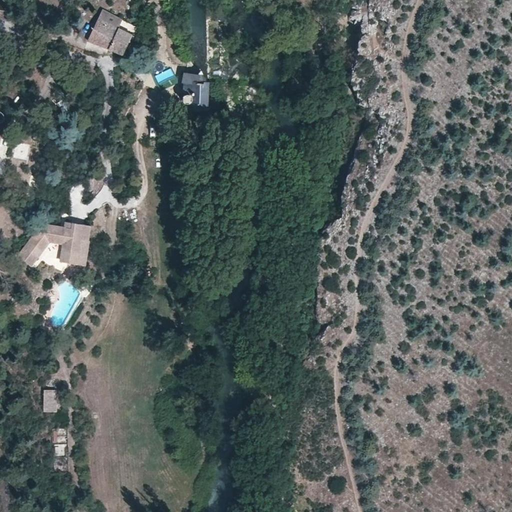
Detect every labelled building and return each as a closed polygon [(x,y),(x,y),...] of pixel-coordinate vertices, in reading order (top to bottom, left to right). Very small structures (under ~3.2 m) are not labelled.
[(103,9),(99,18),(119,27),(123,19),(103,9)] [(123,53),(123,52),(131,37),(132,34),(119,27),(99,18),(88,40),(123,53)] [(128,54),(137,38),(131,37),(123,52),(128,54)] [(197,78),(186,77),(186,82),(185,103),(193,103),(193,104),(205,105),(206,83),(206,78),(197,78)] [(88,241),(90,226),(65,223),(64,228),(39,224),(19,251),(36,262),(50,243),(62,245),(61,261),(85,265),(89,241),(88,241)] [(57,391),(44,391),(44,411),(57,412),(57,391)] [(68,429),(52,430),(54,473),(70,472),(68,429)]
